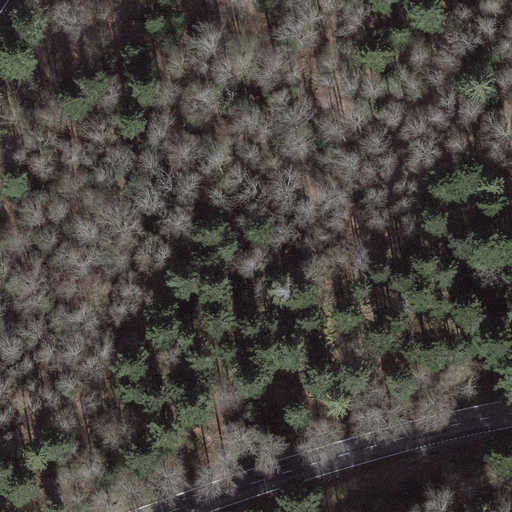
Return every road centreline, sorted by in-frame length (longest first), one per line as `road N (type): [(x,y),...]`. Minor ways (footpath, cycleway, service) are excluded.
road 1 (secondary): [(511,413),(413,432),(169,511)]
road 2 (track): [(313,511),(413,432)]
